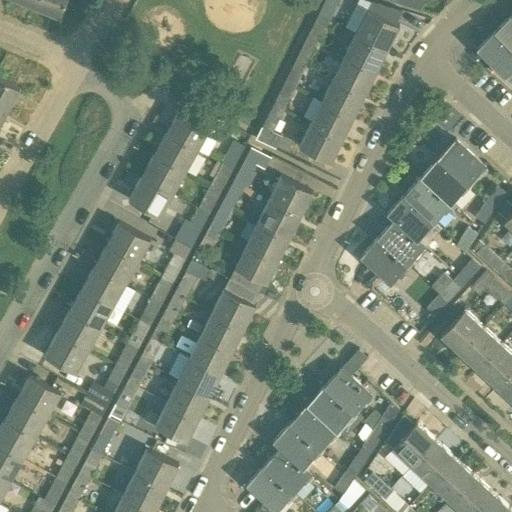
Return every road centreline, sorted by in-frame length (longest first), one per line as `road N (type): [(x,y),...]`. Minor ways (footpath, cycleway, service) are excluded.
road 1 (residential): [(0,353),(123,137),(122,108),(107,79),(78,59)]
road 2 (residential): [(511,462),(313,285)]
road 3 (residential): [(313,285),(423,58)]
road 4 (residential): [(209,497),(313,285)]
road 5 (residential): [(78,59),(0,200)]
road 6 (residential): [(511,140),(423,58)]
